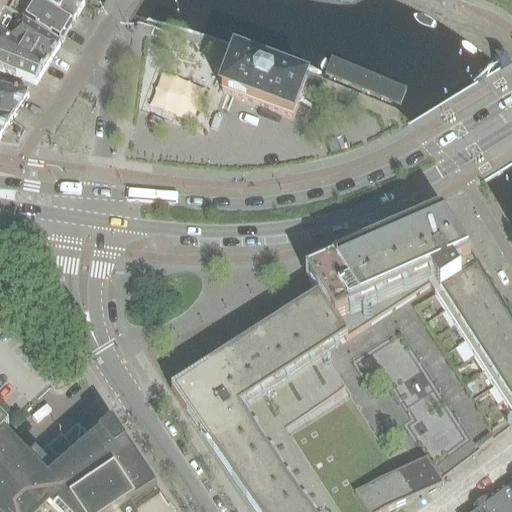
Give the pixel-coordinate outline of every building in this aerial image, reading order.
[(0,0),(0,22),(14,0),(0,0)] [(28,0),(30,1),(73,27),(85,8),(71,0),(28,0)] [(71,30),(73,27),(30,1),(24,12),(15,7),(9,16),(14,19),(22,24),(60,47),(61,47),(60,47),(71,29),(71,30)] [(399,3),(390,17),(464,62),(473,47),(399,3)] [(0,72),(35,87),(48,67),(10,44),(2,39),(14,19),(9,16),(5,14),(0,22),(0,72)] [(10,44),(48,67),(60,47),(22,24),(10,44)] [(235,59),(222,95),(293,122),(306,86),(303,85),(307,75),(308,73),(242,48),(242,50),(238,60),(235,59)] [(329,63),(323,78),(403,111),(410,95),(329,63)] [(15,94),(0,90),(0,140),(9,126),(12,122),(28,98),(15,94)] [(443,223),(426,231),(405,240),(435,286),(440,295),(475,273),(466,259),(465,256),(464,256),(460,250),(461,250),(452,236),(452,237),(443,223)] [(322,307),(335,328),(346,344),(367,330),(367,329),(435,286),(405,240),(308,283),(323,307),(322,307)] [(475,273),(440,295),(434,299),(504,408),(511,401),(511,321),(479,270),(475,273)] [(195,421),(313,342),(306,332),(298,319),(174,399),(191,424),(195,421)] [(335,377),(313,342),(195,421),(210,445),(211,444),(215,450),(217,454),(218,453),(221,459),(226,468),(227,468),(239,486),(239,485),(242,489),(241,489),(243,492),(244,493),(245,492),(247,496),(246,496),(256,511),(338,511),(286,430),(342,394),(345,392),(335,377)] [(156,496),(114,432),(50,488),(13,450),(6,442),(0,447),(0,511),(163,511),(154,498),(156,496)] [(354,496),(364,511),(395,511),(397,511),(405,507),(398,497),(407,493),(410,492),(400,476),(354,496)] [(511,511),(511,482),(496,493),(510,511),(511,511)] [(507,511),(494,495),(477,507),(480,511),(507,511)]
